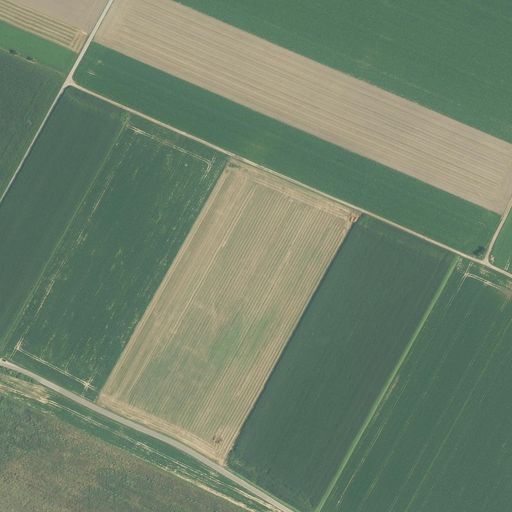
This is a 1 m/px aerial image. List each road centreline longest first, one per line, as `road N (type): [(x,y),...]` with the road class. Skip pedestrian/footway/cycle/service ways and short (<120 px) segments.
road 1 (track): [(511,277),(67,81)]
road 2 (unclassified): [(286,511),(168,440),(0,363)]
road 3 (track): [(0,205),(112,0)]
